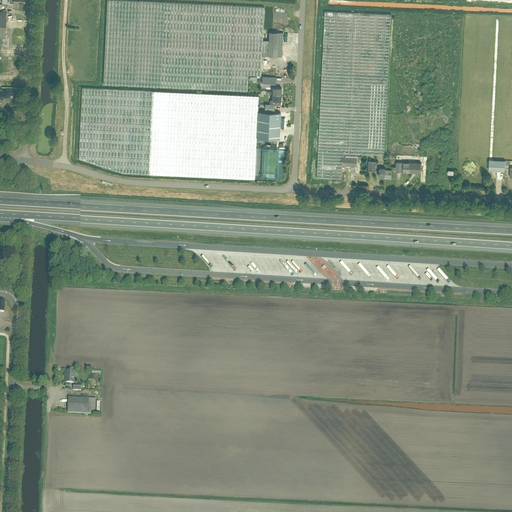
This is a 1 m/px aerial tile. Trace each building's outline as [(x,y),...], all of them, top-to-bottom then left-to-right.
[(262,40),(264,7),(165,2),(120,0),(107,0),(103,84),(247,90),(248,74),(261,75),(262,55),(282,56),(283,32),(269,31),(268,40),(262,40)] [(357,154),(384,155),(391,14),(325,11),(317,177),(341,178),(341,165),(351,165),(350,170),(355,170),(355,166),(357,166),(357,154)] [(258,111),(259,96),(104,88),(82,88),(79,158),(123,172),(254,179),(257,138),(279,139),(281,112),(258,111)] [(16,97),(16,89),(7,89),(6,90),(1,90),(1,97),(6,97),(6,96),(16,97)] [(281,105),(281,101),(282,94),(273,94),(272,100),(271,100),(270,104),(275,104),(281,105)] [(506,161),(505,161),(489,160),(488,170),(505,171),(506,161)] [(397,162),(396,166),(396,169),(396,171),(419,172),(421,173),(421,163),(397,162)] [(396,169),(396,166),(386,166),(386,168),(386,177),(392,178),(392,169),(396,169)] [(73,383),(74,372),(66,372),(65,383),(73,383)] [(94,415),(95,400),(85,399),(82,399),(68,398),(67,413),(88,415),(88,414),(94,415)]
